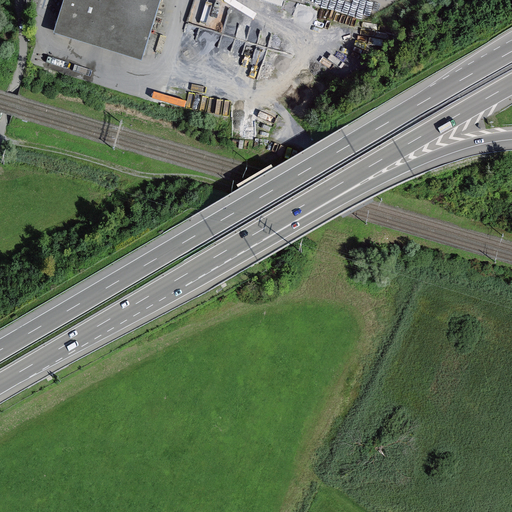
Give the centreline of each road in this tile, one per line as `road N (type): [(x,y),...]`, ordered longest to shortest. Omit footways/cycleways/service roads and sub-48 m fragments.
road 1 (motorway): [(511,51),(0,350)]
road 2 (track): [(2,140),(138,174),(196,177),(367,231)]
road 3 (motorway): [(247,239),(511,85)]
road 4 (motorway): [(0,384),(247,239)]
road 5 (motorway): [(247,239),(434,156),(511,136)]
road 6 (unknown): [(244,0),(246,10),(300,29),(306,49),(295,78),(268,91),(153,77)]
